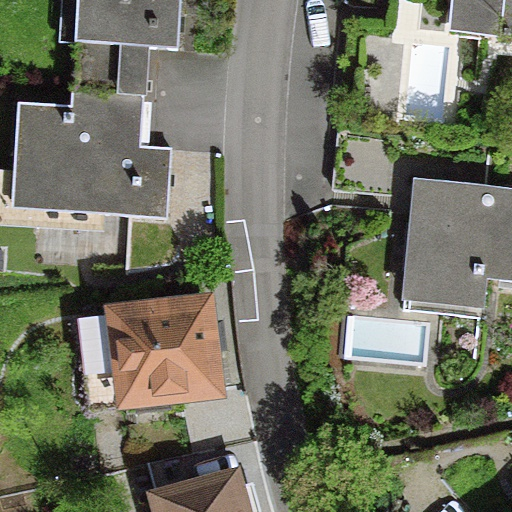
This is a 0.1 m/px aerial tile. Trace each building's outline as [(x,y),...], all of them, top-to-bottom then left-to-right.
[(68,96),(137,101),(138,101),(141,50),(172,52),(175,0),(72,0),(71,45),(67,96),(68,96)] [(493,43),(494,38),(511,40),(511,3),(497,2),(497,0),(457,0),(453,39),(493,43)] [(345,21),(333,135),(393,141),(404,27),(345,21)] [(162,160),(134,159),(138,101),(137,101),(68,96),(67,96),(67,109),(13,106),(6,211),(161,221),(165,151),(163,151),(162,160)] [(333,135),(328,192),(388,198),(393,141),(333,135)] [(511,283),(511,191),(409,183),(400,272),(401,272),(398,312),(474,320),(478,280),(511,283)] [(214,325),(201,327),(199,307),(79,322),(75,327),(85,412),(120,408),(120,404),(132,402),(133,414),(165,410),(163,398),(209,393),(204,352),(217,350),(214,325)] [(153,501),(152,501),(154,511),(250,511),(246,493),(233,497),(228,479),(185,491),(176,456),(143,465),(153,501)]
